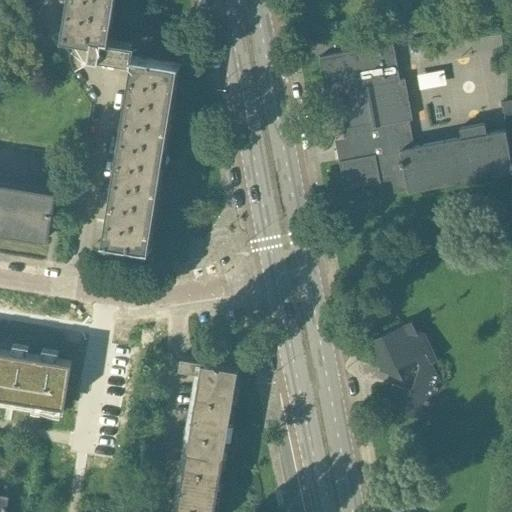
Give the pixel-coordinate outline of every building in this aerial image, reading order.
[(110,39),(116,0),(67,0),(64,22),(68,23),(67,32),(92,36),(110,39)] [(145,56),(147,45),(110,39),(92,36),(88,55),(132,62),(103,240),(150,248),(181,62),(145,56)] [(412,118),(405,78),(400,79),(393,43),(393,42),(319,56),(322,71),(325,87),(325,88),(337,85),(350,159),(339,161),(344,188),(380,182),(380,181),(377,165),(400,161),(400,165),(403,165),(408,189),(408,190),(511,171),(511,170),(511,161),(506,129),(487,133),(485,123),(460,128),(462,138),(415,146),(410,119),(412,118)] [(511,100),(501,102),(503,113),(511,111),(511,100)] [(57,189),(0,179),(0,229),(48,238),(57,189)] [(411,389),(392,383),(387,401),(408,416),(427,418),(440,380),(432,362),(437,359),(425,333),(417,332),(412,321),(374,338),(380,370),(402,377),(398,366),(416,357),(419,364),(411,389)] [(0,349),(0,395),(2,395),(1,401),(63,412),(72,361),(0,349)] [(213,511),(238,367),(203,361),(203,359),(181,355),(179,367),(200,371),(175,511),(213,511)] [(17,436),(6,434),(4,449),(14,451),(17,436)]
